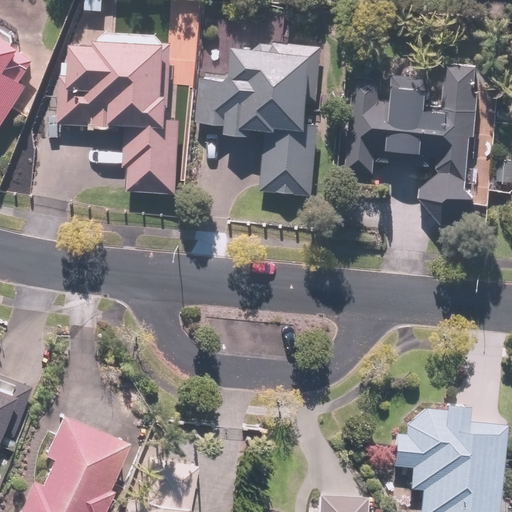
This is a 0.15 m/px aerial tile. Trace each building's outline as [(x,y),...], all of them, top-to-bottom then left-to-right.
[(105,14),(105,0),(83,0),(83,13),(105,14)] [(0,134),(29,89),(7,75),(22,53),(0,38),(0,134)] [(165,43),(93,39),(93,45),(71,44),(70,75),(58,74),(55,125),(87,127),(86,131),(124,133),(122,169),(127,169),(126,195),(175,198),(181,91),(163,90),(165,43)] [(314,198),(321,48),(269,46),(269,53),(230,51),(229,79),(199,78),(197,126),(224,128),(224,139),(263,141),(260,196),(314,198)] [(445,244),(478,209),(485,63),(434,60),(433,77),(343,72),(338,185),(412,189),(411,206),(445,244)] [(511,184),(511,176),(511,159),(491,158),(490,183),(511,184)] [(0,420),(13,384),(0,379),(0,420)] [(492,511),(500,424),(466,421),(467,405),(439,402),(439,408),(422,406),(404,421),(403,434),(389,432),(386,466),(407,468),(405,487),(417,488),(415,511),(492,511)] [(104,487),(123,442),(54,414),(36,455),(46,460),(37,483),(30,480),(16,511),(99,511),(110,489),(104,487)] [(192,511),(189,511),(191,464),(260,468),(262,428),(162,421),(159,457),(142,456),(140,501),(120,500),(119,511),(196,511),(195,510),(192,511)] [(362,511),(364,494),(318,491),(316,511),(362,511)]
